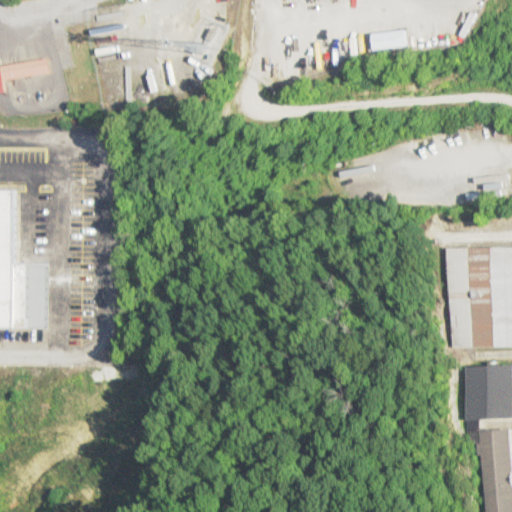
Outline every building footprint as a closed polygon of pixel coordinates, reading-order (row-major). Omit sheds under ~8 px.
[(373,32),(373,49),(406,48),(405,31),(373,32)] [(51,74),(49,59),(0,64),(0,92),(6,92),(4,79),(51,74)] [(0,188),(14,189),(14,263),(26,263),(26,326),(0,325),(0,188)] [(511,247),(449,247),(449,347),(511,346),(511,247)] [(511,511),(511,430),(484,430),(484,511),(511,511)]
